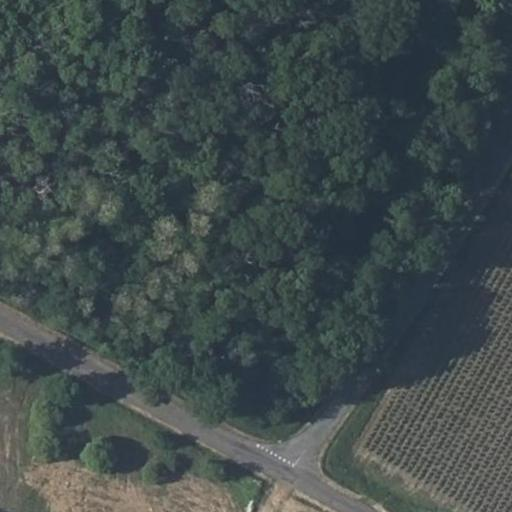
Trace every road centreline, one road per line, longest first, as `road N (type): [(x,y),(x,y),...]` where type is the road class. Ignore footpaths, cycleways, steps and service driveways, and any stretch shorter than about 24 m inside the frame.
road 1 (unclassified): [(511,130),(441,253),(288,476)]
road 2 (unclassified): [(0,319),(288,476)]
